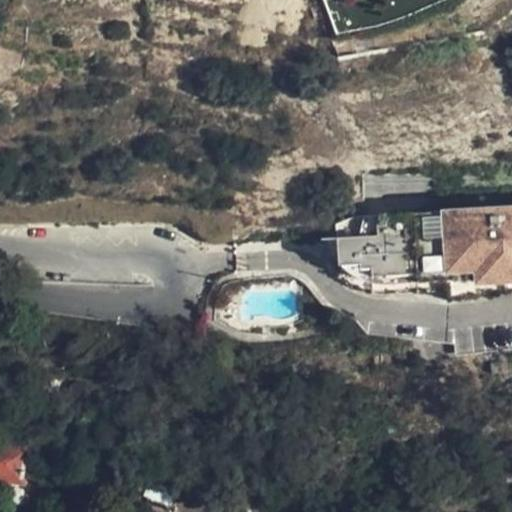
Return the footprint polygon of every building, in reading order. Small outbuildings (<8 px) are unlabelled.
[(511,210),(442,215),(442,217),(413,219),(413,223),(376,225),(377,236),(334,238),(335,265),(360,263),(360,268),(371,268),(372,276),(417,273),(417,283),(476,279),(476,283),(511,280),(511,210)] [(446,302),(450,302),(460,294),(490,290),(511,287),(511,280),(476,283),(476,279),(417,283),(417,273),(372,276),(371,268),(360,268),(360,263),(335,265),(334,238),(319,239),(319,243),(320,248),(322,254),(323,260),(326,266),(331,274),(339,280),(353,288),(368,293),(381,297),(399,301),(416,302),(432,303),(446,302)] [(460,294),(450,302),(458,301),(470,301),(511,297),(511,296),(511,287),(490,290),(460,294)] [(357,377),(356,352),(340,352),(340,342),(307,342),(307,353),(290,354),(290,378),(357,377)] [(0,445),(0,479),(20,482),(23,457),(6,454),(6,447),(0,445)]
